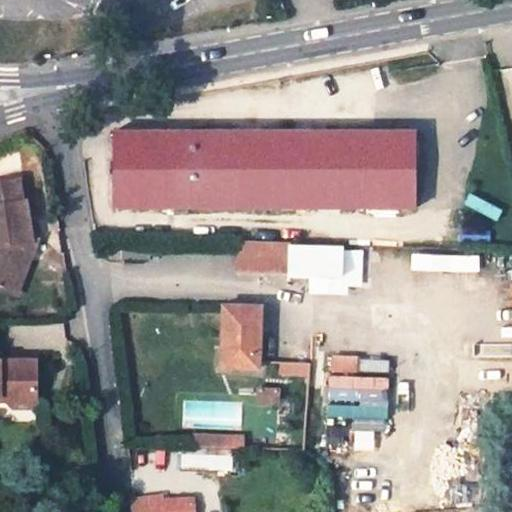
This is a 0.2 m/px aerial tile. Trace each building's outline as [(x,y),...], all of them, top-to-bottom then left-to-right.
[(417,130),(117,130),(117,208),(417,207),(417,130)] [(33,240),(28,201),(23,202),(20,180),(0,182),(0,287),(18,295),(32,259),(31,240),(33,240)] [(240,242),(238,273),(263,274),(264,244),(240,242)] [(264,244),(263,274),(290,274),(291,248),(291,245),(264,244)] [(290,274),(343,276),(344,249),(291,248),(290,274)] [(261,307),(225,305),(223,365),(259,366),(261,307)] [(37,362),(0,361),(0,400),(5,400),(37,400),(37,362)] [(343,362),(334,362),(333,370),(342,370),(343,362)] [(280,372),(309,373),(309,364),(280,363),(280,372)] [(33,410),(37,400),(5,400),(14,409),(33,410)] [(192,448),(212,449),(212,436),(192,435),(192,448)] [(212,449),(242,450),(242,437),(243,437),(212,436),(212,449)] [(234,458),(183,456),(183,469),(234,471),(234,458)] [(196,511),(196,498),(165,500),(165,496),(132,500),(133,511),(196,511)]
